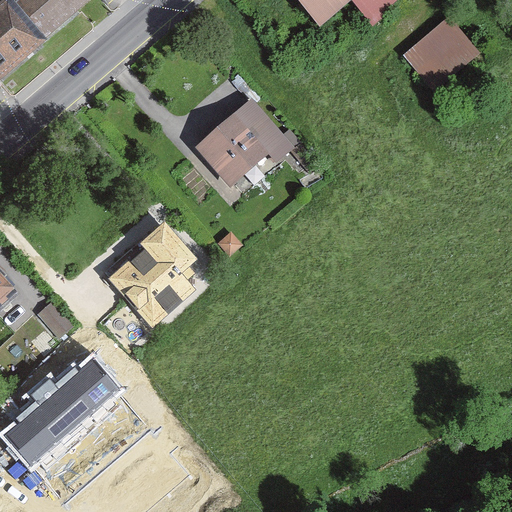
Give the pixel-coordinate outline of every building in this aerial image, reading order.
[(3,0),(0,3),(0,84),(54,40),(49,35),(90,0),(3,0)] [(304,0),(328,28),(357,5),(374,24),(401,0),(304,0)] [(480,54),(450,17),(402,56),(431,93),(480,54)] [(197,148),(234,191),(288,146),(252,103),(197,148)] [(110,289),(154,334),(202,288),(184,270),(203,252),(174,219),(148,243),(153,248),(110,289)] [(229,263),(245,247),(229,231),(213,246),(229,263)] [(0,301),(12,290),(0,276),(0,301)] [(35,319),(58,346),(74,332),(52,306),(35,319)] [(121,394),(92,360),(1,436),(30,470),(121,394)]
